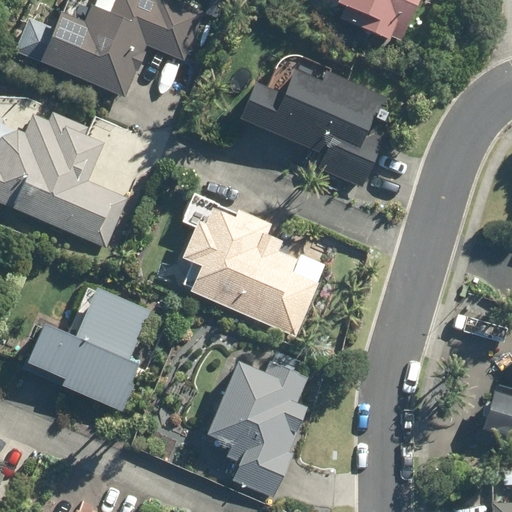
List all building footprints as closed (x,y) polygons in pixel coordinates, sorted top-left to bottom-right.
[(56,13),(36,63),(123,99),(146,47),(182,62),(203,13),(170,0),(111,0),(106,13),(86,5),(79,22),(56,13)] [(336,7),(341,8),(336,19),(385,40),(387,37),(397,41),(414,0),(324,0),(321,7),(334,12),(336,7)] [(387,100),(322,72),(318,83),(288,70),(278,95),(249,83),(234,119),(321,155),(315,169),(359,188),(381,137),(372,134),(387,100)] [(83,136),(86,127),(50,113),(47,121),(31,114),(22,134),(15,131),(0,136),(0,204),(106,248),(127,199),(85,181),(102,143),(83,136)] [(190,228),(178,259),(189,264),(181,285),(188,288),(186,293),(295,338),(317,285),(291,274),(296,262),(276,253),(280,242),(264,235),(268,225),(235,212),(234,214),(192,196),(180,224),(190,228)] [(135,366),(129,364),(149,312),(92,290),(91,293),(83,289),(65,336),(37,325),(19,371),(120,411),(131,384),(128,383),(135,366)] [(203,435),(229,447),(225,456),(240,462),(232,481),(272,499),(291,454),(288,453),(297,434),(293,432),(303,408),(294,404),(305,379),(266,362),(261,373),(235,362),(203,435)] [(490,393),(480,428),(506,435),(504,443),(511,446),(511,383),(508,398),(490,393)] [(502,486),(511,485),(511,471),(502,472),(502,486)]
